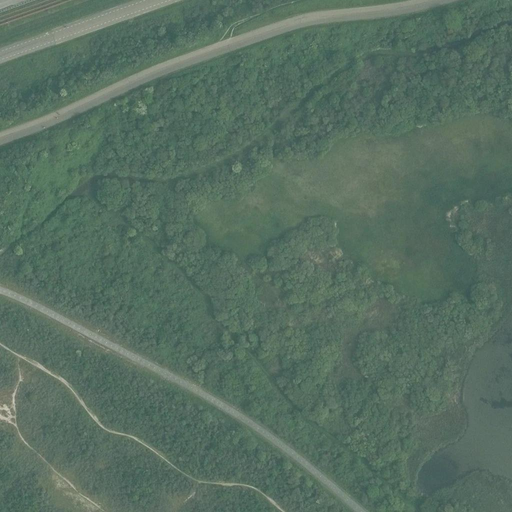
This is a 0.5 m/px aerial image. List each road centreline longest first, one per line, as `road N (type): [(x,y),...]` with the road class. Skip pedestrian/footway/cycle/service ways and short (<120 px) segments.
road 1 (unclassified): [(0,139),(277,27),(433,0)]
road 2 (unclassified): [(0,56),(158,0)]
